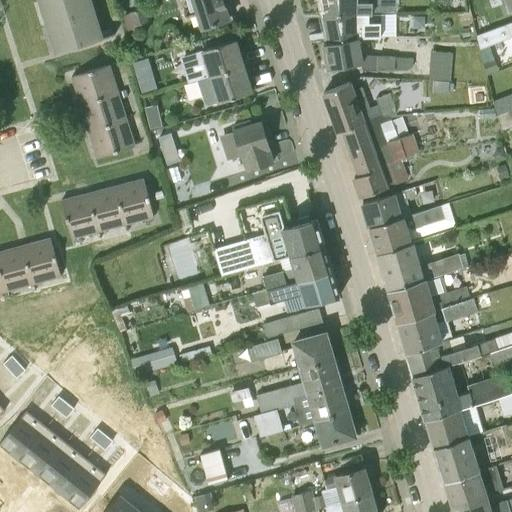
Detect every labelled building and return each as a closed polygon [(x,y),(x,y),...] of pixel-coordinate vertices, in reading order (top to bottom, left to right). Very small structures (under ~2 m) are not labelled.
[(82,44),(96,40),(84,0),(40,0),(57,52),(82,44)] [(222,0),(193,0),(197,10),(202,28),(229,20),(222,0)] [(319,0),(323,14),(372,14),(372,1),(379,1),(379,0),(319,0)] [(144,8),(131,12),(136,28),(136,29),(149,25),(144,8)] [(136,28),(131,12),(122,15),(127,31),(136,28)] [(323,43),(358,37),(358,36),(381,37),(381,22),(381,13),(372,14),(323,14),(328,41),(323,42),(323,43)] [(511,21),(476,35),(480,49),(511,37),(511,36),(511,35),(511,21)] [(414,58),(394,57),(394,56),(361,55),(358,37),(323,43),(328,68),(362,62),(363,69),(408,70),(414,66),(414,58)] [(192,81),(198,80),(243,65),(235,39),(184,55),(192,81)] [(483,64),(494,60),(489,45),(480,49),(479,55),(483,64)] [(429,79),(450,81),(452,52),(431,51),(429,79)] [(148,58),(133,62),(142,93),(156,89),(148,58)] [(487,75),(498,70),(494,60),(483,64),(487,75)] [(80,103),(118,91),(109,64),(72,76),(80,103)] [(207,106),(252,92),(243,65),(198,80),(207,106)] [(363,87),(353,90),(350,83),(324,92),(338,131),(343,129),(364,121),(363,121),(382,114),(382,115),(390,115),(397,115),(394,101),(393,102),(390,93),(376,98),(378,104),(370,107),(363,87)] [(89,130),(126,119),(118,91),(80,103),(89,130)] [(497,114),(511,108),(511,93),(493,101),(497,114)] [(511,108),(497,114),(501,131),(511,126),(511,108)] [(160,113),(147,116),(150,129),(163,126),(160,113)] [(375,155),(373,149),(386,144),(399,139),(391,119),(392,119),(390,115),(382,115),(382,114),(363,121),(364,121),(343,129),(355,161),(375,155)] [(89,130),(97,157),(135,146),(126,119),(89,130)] [(243,123),(233,126),(234,131),(242,156),(246,170),(273,162),(268,147),(269,147),(261,122),(251,125),(244,127),(243,123)] [(171,133),(158,136),(166,165),(179,161),(171,133)] [(412,135),(400,139),(406,156),(418,152),(412,135)] [(406,156),(400,139),(399,139),(386,144),(392,160),(393,160),(400,158),(406,156)] [(389,161),(392,160),(386,144),(373,149),(375,155),(355,161),(360,175),(354,177),(361,196),(396,184),(389,161)] [(507,158),(503,146),(495,148),(492,157),(496,163),(507,158)] [(505,164),(495,167),(499,178),(509,175),(505,164)] [(116,185),(126,224),(154,216),(144,178),(116,185)] [(99,231),(126,224),(116,185),(89,193),(99,231)] [(370,227),(410,214),(406,198),(417,195),(415,187),(363,202),(370,227)] [(154,192),(155,199),(163,198),(161,190),(154,192)] [(71,238),(99,231),(89,193),(61,200),(71,238)] [(410,243),(406,230),(445,218),(440,205),(411,215),(410,214),(370,227),(377,253),(412,243),(411,242),(410,243)] [(250,237),(213,248),(222,275),(258,265),(272,261),(279,259),(291,256),(325,246),(325,245),(317,218),(310,220),(309,215),(290,221),(291,226),(283,229),(278,211),(259,216),(264,233),(250,237)] [(23,245),(34,283),(61,276),(51,238),(23,245)] [(410,243),(377,253),(388,290),(424,279),(441,274),(462,268),(458,254),(424,264),(425,268),(419,269),(412,243),(410,243)] [(0,268),(6,291),(34,283),(23,245),(0,251),(0,268)] [(282,270),(263,276),(267,288),(298,279),(332,270),(325,246),(291,256),(279,259),(282,270)] [(267,288),(252,293),(253,294),(256,307),(302,293),(306,305),(340,295),(332,270),(298,279),(267,288)] [(424,279),(388,290),(397,322),(442,308),(471,300),(467,286),(446,292),(441,274),(424,279)] [(196,294),(184,298),(187,310),(200,307),(196,294)] [(442,308),(397,322),(406,353),(453,338),(448,321),(478,312),(474,299),(471,300),(442,308)] [(319,308),(290,316),(294,330),(323,322),(319,308)] [(301,368),(333,359),(326,333),(294,342),(301,368)] [(116,334),(103,348),(115,359),(128,345),(116,334)] [(453,338),(406,353),(413,376),(446,365),(489,352),(497,350),(493,337),(466,346),(463,335),(453,338)] [(278,338),(247,347),(251,361),(282,353),(278,338)] [(511,362),(511,344),(497,350),(489,352),(494,368),(511,362)] [(178,354),(180,362),(211,354),(209,346),(178,354)] [(151,353),(130,359),(133,368),(133,369),(133,370),(135,375),(138,374),(156,369),(151,353)] [(12,355),(3,363),(10,370),(19,362),(12,355)] [(305,381),(257,394),(261,412),(276,408),(277,409),(286,407),(293,405),(295,404),(294,398),(309,394),(309,393),(340,384),(333,359),(301,368),(305,381)] [(19,362),(10,370),(17,378),(25,370),(19,362)] [(446,365),(413,376),(417,389),(425,418),(459,408),(474,403),(498,396),(511,391),(511,385),(508,371),(467,383),(469,391),(456,395),(451,381),(451,379),(446,365)] [(146,382),(150,395),(159,393),(155,379),(146,382)] [(316,419),(348,410),(340,384),(309,393),(309,394),(316,419)] [(59,395),(52,405),(59,411),(67,402),(59,395)] [(232,402),(235,410),(244,407),(242,399),(232,402)] [(67,402),(59,411),(67,417),(74,408),(67,402)] [(261,412),(253,415),(259,437),(283,430),(277,409),(276,408),(261,412)] [(468,436),(459,408),(425,418),(433,446),(468,436)] [(26,409),(0,441),(0,443),(21,460),(48,426),(26,409)] [(154,413),(160,426),(168,422),(162,410),(154,413)] [(323,445),(355,436),(348,410),(316,419),(316,420),(323,445)] [(507,445),(511,443),(511,438),(511,437),(511,422),(501,426),(507,445)] [(48,426),(21,460),(39,475),(67,441),(48,426)] [(97,428),(90,437),(98,443),(105,434),(97,428)] [(188,432),(178,434),(180,445),(189,443),(188,432)] [(105,434),(98,443),(105,449),(113,440),(105,434)] [(444,481),(478,470),(468,436),(433,446),(444,481)] [(67,441),(39,475),(58,490),(85,457),(67,441)] [(220,449),(201,454),(209,484),(228,479),(220,449)] [(85,457),(58,490),(80,507),(107,474),(85,457)] [(503,487),(500,478),(496,465),(478,470),(444,481),(451,502),(485,492),(485,493),(503,487)] [(327,489),(321,490),(326,506),(343,501),(371,493),(364,468),(324,479),(327,489)] [(154,475),(146,484),(154,490),(161,481),(154,475)] [(161,481),(154,490),(162,496),(169,487),(161,481)] [(305,511),(318,508),(326,506),(323,494),(314,497),(312,489),(292,495),(295,511),(305,511)] [(210,492),(194,497),(198,511),(201,511),(214,509),(210,492)] [(489,506),(485,493),(485,492),(451,502),(454,511),(510,511),(507,500),(489,506)] [(119,493),(104,511),(136,511),(139,509),(119,493)] [(343,501),(326,506),(327,510),(327,511),(376,511),(371,493),(343,501)] [(266,511),(278,511),(289,509),(286,495),(264,501),(266,511)]
